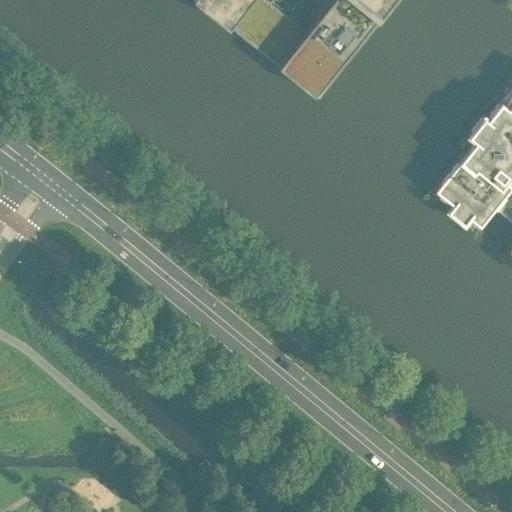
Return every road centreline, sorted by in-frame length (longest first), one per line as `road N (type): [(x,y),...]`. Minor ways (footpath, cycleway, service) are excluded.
road 1 (secondary): [(146,261),(444,511)]
road 2 (secondary): [(146,261),(124,230),(51,172)]
